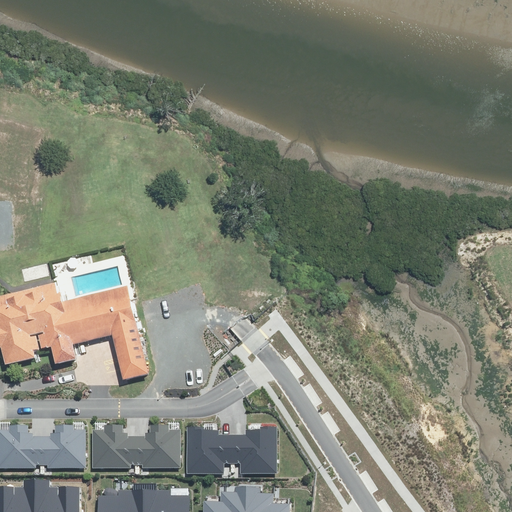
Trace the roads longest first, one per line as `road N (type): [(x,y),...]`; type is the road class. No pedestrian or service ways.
road 1 (unknown): [(243,328),(180,234),(134,195),(0,159)]
road 2 (residential): [(0,399),(210,399),(272,361)]
road 3 (residential): [(371,511),(272,361)]
